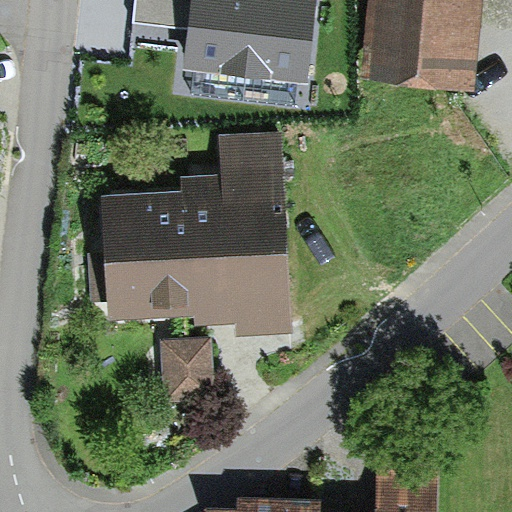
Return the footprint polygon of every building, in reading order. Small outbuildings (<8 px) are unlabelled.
[(191,29),(194,0),(136,0),(134,23),(191,29)] [(315,0),(194,0),(191,29),(187,69),(307,82),(315,0)] [(481,0),(372,0),(365,76),(472,87),(481,0)] [(88,50),(122,52),(124,9),(89,8),(88,50)] [(104,197),(106,250),(92,251),(94,300),(113,299),(113,318),(197,314),(197,324),(237,322),(237,336),(294,334),(284,130),(220,133),(222,174),(181,176),(182,193),(104,197)] [(213,338),(165,340),(167,401),(216,399),(213,338)] [(434,511),(434,491),(241,501),(241,511),(434,511)]
